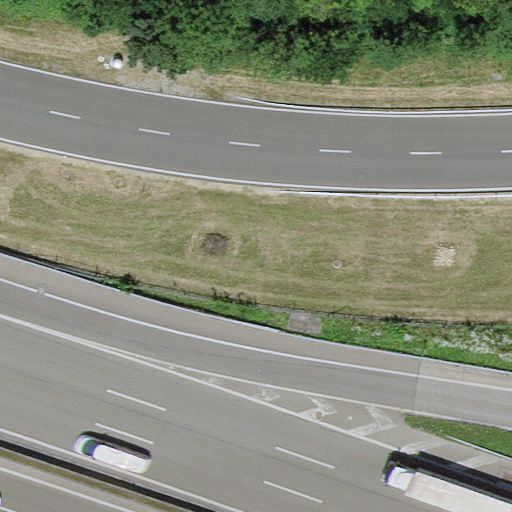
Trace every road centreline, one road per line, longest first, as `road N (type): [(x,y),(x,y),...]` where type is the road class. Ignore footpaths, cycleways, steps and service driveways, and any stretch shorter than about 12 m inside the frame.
road 1 (primary): [(0,92),(209,131),(511,144)]
road 2 (motorway): [(401,511),(0,373)]
road 3 (motorway): [(338,379),(145,341),(0,296)]
